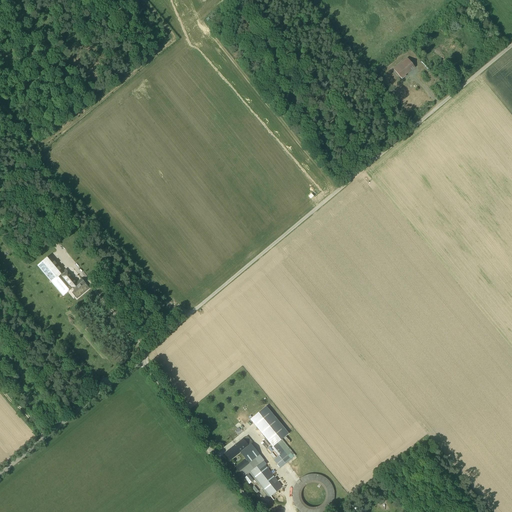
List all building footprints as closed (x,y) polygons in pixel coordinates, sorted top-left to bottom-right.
[(449,61),(462,53),(456,43),(450,46),(452,49),(445,53),(449,61)] [(406,75),(415,67),(407,58),(393,70),(401,79),(406,76),(406,75)] [(39,243),(28,235),(22,242),(33,250),(39,243)] [(57,261),(51,265),(60,276),(66,271),(57,261)] [(85,283),(82,280),(76,284),(67,273),(59,279),(67,288),(70,286),(75,291),(85,283)] [(272,447),(277,443),(289,434),(266,406),(250,420),(272,447)] [(235,467),(239,472),(239,471),(260,455),(251,444),(252,443),(247,437),(247,436),(235,446),(225,454),(230,461),(240,452),(244,457),(245,459),(235,467)] [(272,447),(279,456),(274,460),(280,468),(294,457),(281,441),(278,444),(277,443),(272,447)] [(264,462),(264,461),(260,455),(239,471),(243,477),(249,473),(251,472),(261,464),(260,462),(262,460),(264,462)] [(270,497),(282,488),(271,474),(265,466),(263,463),(264,462),(262,460),(260,462),(261,464),(251,472),(270,497)] [(332,504),(333,502),(333,501),(334,499),(334,497),(334,495),(334,493),(334,491),(333,490),(333,488),(332,486),(331,485),(330,483),(329,482),(328,480),(326,479),(325,478),(323,477),(322,476),(320,475),(318,475),(317,474),(315,474),(313,474),(311,474),(309,474),(307,475),(306,475),(304,476),(302,477),(301,478),(299,479),(298,480),(297,482),(296,483),(295,485),(294,486),(293,488),(293,490),(292,491),(292,493),(292,495),(292,497),(292,499),(293,501),(293,502),(294,504),(295,506),(296,507),(297,509),(298,510),(299,511),(300,511),(325,511),(326,511),(328,510),(329,509),(330,507),(331,506),(332,504)]
